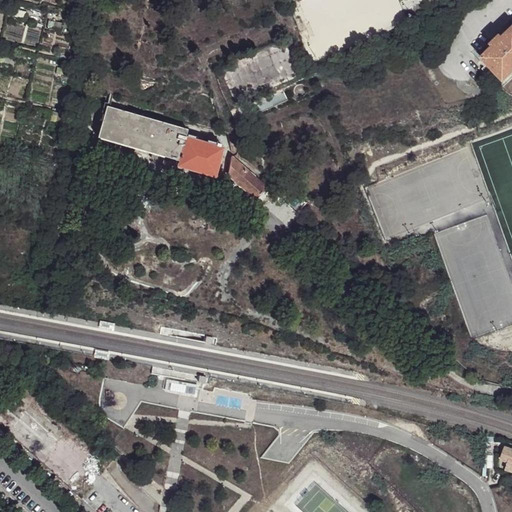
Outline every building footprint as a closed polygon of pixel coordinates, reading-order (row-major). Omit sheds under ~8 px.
[(511,31),(506,27),(487,47),(490,51),(478,62),(481,68),(480,69),(494,84),(497,81),(500,78),(502,81),(511,69),(511,31)] [(232,118),(236,127),(288,101),(283,92),(232,118)] [(155,154),(161,156),(178,160),(185,136),(186,129),(105,106),(96,137),(151,153),(155,154)] [(221,147),(185,136),(178,160),(176,166),(214,177),(221,147)] [(159,162),(161,156),(155,154),(151,153),(150,158),(159,162)] [(226,175),(254,200),(266,188),(231,157),(226,175)] [(276,198),(295,214),(304,204),(286,188),(276,198)] [(114,324),(100,321),(99,326),(113,330),(114,324)] [(109,352),(94,350),(93,357),(108,360),(109,352)] [(186,383),(166,379),(164,391),(183,395),(186,383)] [(191,384),(186,383),(183,395),(188,396),(197,397),(199,386),(191,384)] [(213,392),(204,390),(201,401),(210,403),(213,392)]
